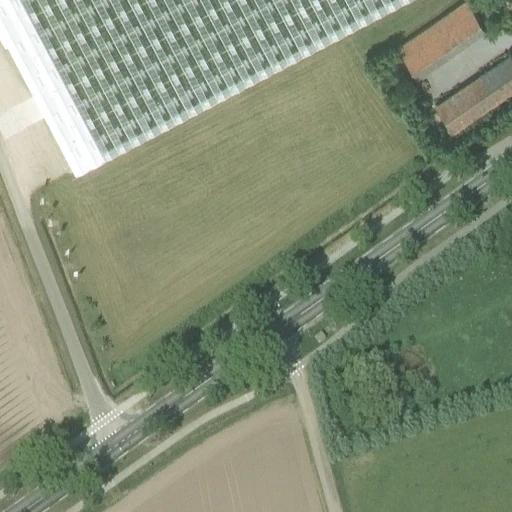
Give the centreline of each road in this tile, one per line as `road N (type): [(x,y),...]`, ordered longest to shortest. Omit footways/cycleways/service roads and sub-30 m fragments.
road 1 (tertiary): [(25,511),(511,165)]
road 2 (track): [(274,334),(297,370),(333,511)]
